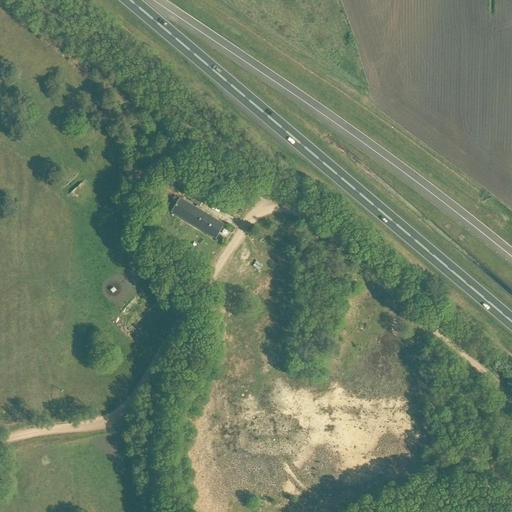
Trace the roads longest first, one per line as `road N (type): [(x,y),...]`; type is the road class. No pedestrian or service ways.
road 1 (track): [(511,422),(496,385),(310,216),(286,208),(257,213),(243,225),(113,421)]
road 2 (trunk): [(511,321),(129,0)]
